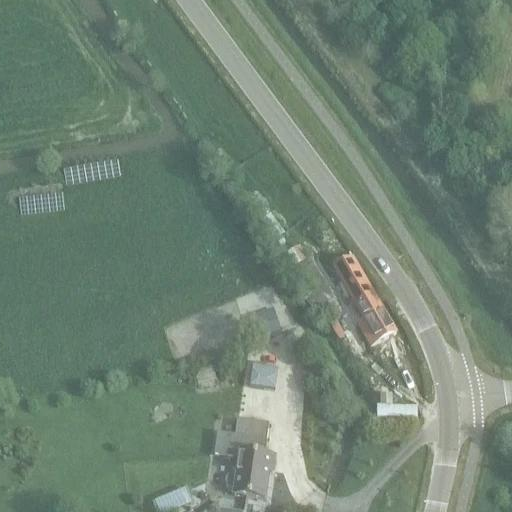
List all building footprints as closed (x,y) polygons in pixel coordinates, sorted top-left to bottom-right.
[(300,248),(286,256),(293,268),(307,261),(300,248)] [(349,254),(331,265),(365,322),(358,326),(371,347),(396,333),(349,254)] [(291,270),(288,271),(320,322),(340,310),(309,259),(307,261),(293,268),(291,270)] [(256,343),(281,336),(273,309),(248,316),(256,343)] [(277,389),(279,366),(254,364),(253,387),(277,389)] [(320,371),(308,371),(308,381),(320,381),(320,371)] [(268,427),(236,422),(234,439),(217,436),(214,458),(239,462),(237,476),(232,476),(228,477),(225,481),(225,485),(226,489),(229,492),(235,492),(234,499),(265,503),(271,459),(264,458),(268,427)]
